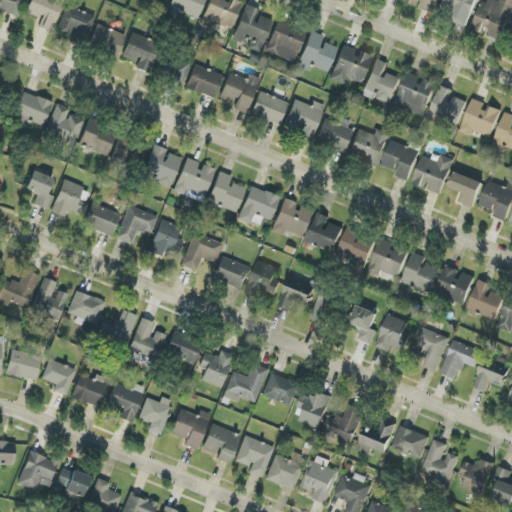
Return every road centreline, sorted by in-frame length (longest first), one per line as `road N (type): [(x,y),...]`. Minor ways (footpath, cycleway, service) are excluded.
road 1 (residential): [(0,36),(511,254)]
road 2 (residential): [(0,226),(511,436)]
road 3 (residential): [(0,408),(264,511)]
road 4 (residential): [(328,0),(511,76)]
